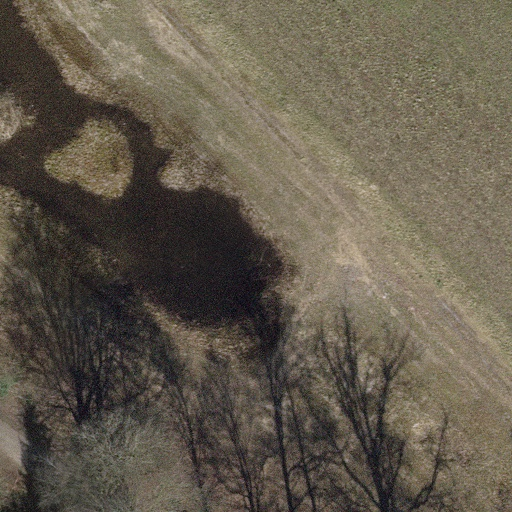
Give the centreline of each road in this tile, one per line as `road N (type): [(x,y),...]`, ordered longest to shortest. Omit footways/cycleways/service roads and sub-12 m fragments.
road 1 (track): [(511,385),(155,0)]
road 2 (track): [(115,511),(0,435)]
